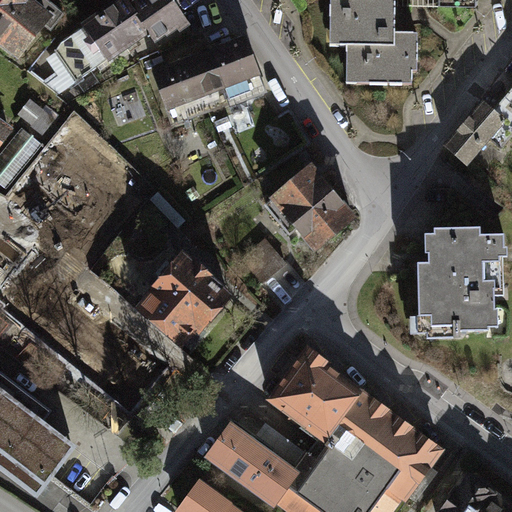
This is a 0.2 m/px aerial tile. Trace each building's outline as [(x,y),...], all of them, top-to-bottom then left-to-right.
[(27,0),(0,0),(0,49),(8,56),(43,12),(27,0)] [(102,60),(188,29),(174,0),(109,0),(77,18),(102,60)] [(439,0),(439,9),(475,9),(474,0),(439,0)] [(329,58),(346,58),(395,59),(395,45),(396,6),(378,6),(330,5),(329,58)] [(150,68),(165,108),(260,72),(244,32),(150,68)] [(395,59),(346,58),(346,94),(413,95),(413,83),(417,83),(418,45),(395,45),(395,59)] [(511,66),(509,70),(511,72),(511,82),(493,105),(511,121),(511,66)] [(443,141),(467,162),(489,137),(502,148),(511,136),(511,121),(493,105),(483,96),(443,141)] [(56,119),(31,98),(18,114),(30,129),(42,137),(56,119)] [(0,145),(15,126),(0,114),(0,145)] [(42,143),(21,127),(0,153),(0,183),(6,189),(42,143)] [(319,158),(278,192),(322,245),(363,211),(319,158)] [(489,284),(479,284),(478,257),(478,256),(492,255),(492,249),(501,249),(501,233),(478,233),(478,226),(439,227),(439,237),(428,238),(428,253),(428,257),(429,262),(416,262),(418,345),(465,344),(465,330),(486,329),(486,322),(497,322),(497,306),(489,306),(489,284)] [(262,283),(286,263),(264,237),(240,258),(262,283)] [(130,302),(179,344),(193,328),(197,331),(233,289),(180,244),(130,302)] [(286,511),(405,511),(454,445),(312,345),(278,392),(341,436),(317,470),(310,464),(279,506),(286,511)] [(55,407),(0,365),(0,464),(39,494),(80,441),(48,416),(55,407)] [(238,411),(207,453),(279,506),(310,464),(238,411)] [(435,511),(511,511),(511,500),(468,468),(435,511)] [(245,511),(231,501),(232,500),(198,476),(174,510),(175,511),(245,511)]
